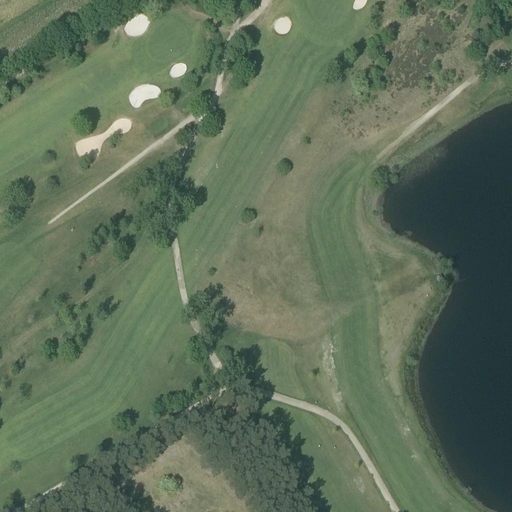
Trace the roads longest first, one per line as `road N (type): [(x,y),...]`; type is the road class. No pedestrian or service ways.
road 1 (track): [(266,0),(225,50),(218,91),(169,193),(181,287),(225,376),(341,425),(395,511)]
road 2 (track): [(15,511),(232,382)]
